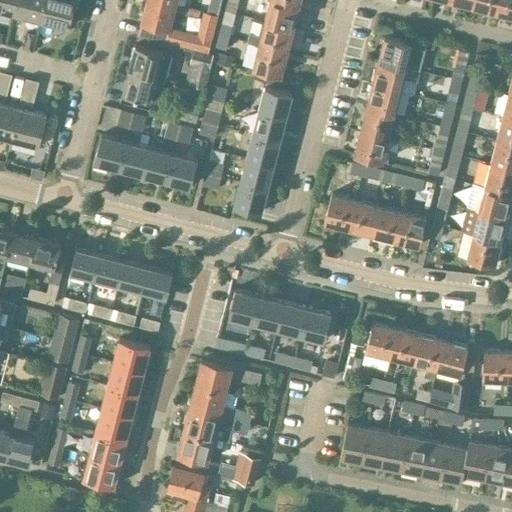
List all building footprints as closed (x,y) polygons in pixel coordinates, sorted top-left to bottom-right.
[(0,0),(0,8),(14,12),(17,0),(0,0)] [(45,0),(17,0),(14,12),(41,19),(45,0)] [(45,0),(41,19),(68,26),(74,0),(45,0)] [(176,3),(162,0),(145,0),(137,34),(207,51),(211,38),(170,28),(176,3)] [(238,0),(226,0),(224,10),(235,12),(238,0)] [(293,27),(299,4),(284,0),(268,0),(264,20),(293,27)] [(496,12),(499,0),(474,0),(473,6),(496,12)] [(511,0),(499,0),(496,12),(511,15),(511,0)] [(235,12),(224,10),(218,33),(229,36),(235,12)] [(293,27),(264,20),(258,43),(287,50),(293,27)] [(22,48),(34,51),(38,34),(26,31),(22,48)] [(229,36),(218,33),(215,45),(226,48),(229,36)] [(378,59),(419,70),(426,46),(384,35),(378,59)] [(281,75),(287,50),(258,43),(252,67),(257,69),(268,71),(281,75)] [(128,68),(165,77),(171,54),(162,51),(135,44),(128,68)] [(194,61),(190,81),(205,84),(213,53),(192,48),(189,60),(194,61)] [(219,51),(216,62),(231,66),(234,55),(219,51)] [(417,79),(419,70),(378,59),(372,82),(400,90),(403,76),(417,79)] [(455,65),(452,78),(461,81),(464,67),(455,65)] [(159,101),(165,77),(128,68),(122,92),(149,99),(159,101)] [(257,69),(255,78),(266,80),(268,71),(257,69)] [(473,69),(469,82),(479,84),(482,71),(473,69)] [(19,107),(18,106),(4,103),(12,73),(0,70),(0,134),(11,137),(19,107)] [(19,107),(11,137),(38,144),(45,114),(31,111),(38,81),(26,77),(18,106),(19,107)] [(452,78),(449,90),(451,91),(458,92),(461,81),(452,78)] [(400,90),(372,82),(366,106),(394,113),(400,90)] [(469,82),(466,95),(475,97),(476,95),(479,84),(469,82)] [(228,87),(212,83),(208,97),(224,100),(228,87)] [(259,110),(286,116),(292,92),(265,85),(259,110)] [(511,92),(508,92),(502,115),(511,117),(511,92)] [(224,100),(208,97),(202,119),(218,124),(221,110),(224,100)] [(195,121),(200,105),(177,99),(172,115),(195,121)] [(446,102),(440,125),(449,128),(455,104),(446,102)] [(463,105),(457,129),(467,131),(473,108),(463,105)] [(394,113),(366,106),(359,129),(388,137),(394,113)] [(130,126),(133,111),(121,108),(117,123),(130,126)] [(259,110),(253,133),(280,140),(286,116),(259,110)] [(145,114),(133,111),(130,126),(141,129),(145,114)] [(511,117),(502,115),(496,138),(511,142),(511,117)] [(181,123),(168,119),(164,135),(176,139),(181,123)] [(218,124),(202,119),(199,132),(214,135),(218,124)] [(193,126),(181,123),(176,139),(189,142),(193,126)] [(440,125),(435,145),(444,147),(449,128),(440,125)] [(382,160),(388,137),(359,129),(353,153),(382,160)] [(457,129),(454,142),(463,144),(467,131),(457,129)] [(273,164),(280,140),(253,133),(246,157),(273,164)] [(94,161),(119,167),(125,140),(101,134),(94,161)] [(511,142),(496,138),(490,162),(511,167),(511,142)] [(143,173),(149,146),(125,140),(119,167),(143,173)] [(167,178),(173,152),(149,146),(143,173),(167,178)] [(434,148),(428,171),(438,173),(444,150),(434,148)] [(173,152),(167,178),(191,184),(197,158),(173,152)] [(267,188),(273,164),(246,157),(240,181),(267,188)] [(224,164),(208,160),(205,171),(221,175),(224,164)] [(353,161),(351,170),(362,173),(364,164),(353,161)] [(511,167),(490,162),(484,186),(511,193),(511,192),(511,167)] [(364,164),(362,173),(385,178),(387,170),(364,164)] [(448,164),(445,176),(455,178),(458,167),(448,164)] [(387,170),(385,178),(409,184),(411,175),(387,170)] [(221,175),(205,171),(202,183),(218,187),(221,175)] [(411,175),(409,184),(422,187),(424,178),(411,175)] [(445,176),(439,199),(449,202),(455,178),(445,176)] [(267,188),(240,181),(234,205),(261,212),(267,188)] [(511,193),(484,186),(478,209),(506,216),(511,193)] [(323,190),(320,200),(329,202),(331,192),(323,190)] [(324,221),(348,227),(355,199),(331,192),(329,202),(324,221)] [(372,233),(379,204),(355,199),(348,227),(372,233)] [(395,239),(402,210),(379,204),(372,233),(395,239)] [(438,205),(434,223),(443,225),(447,208),(438,205)] [(506,216),(478,209),(472,233),(500,240),(506,216)] [(402,210),(395,239),(419,245),(426,216),(402,210)] [(434,223),(431,234),(440,236),(443,225),(434,223)] [(0,270),(3,271),(7,255),(13,231),(0,227),(0,270)] [(37,237),(13,231),(7,255),(31,261),(37,237)] [(494,264),(500,240),(472,233),(465,257),(494,264)] [(61,243),(37,237),(31,261),(52,267),(51,272),(61,275),(66,254),(59,252),(61,243)] [(71,271),(95,277),(101,253),(77,247),(71,271)] [(125,259),(101,253),(95,277),(119,283),(125,259)] [(149,265),(125,259),(119,283),(143,290),(149,265)] [(149,265),(143,290),(167,296),(173,272),(149,265)] [(22,295),(24,286),(6,281),(4,290),(22,295)] [(46,301),(49,292),(31,287),(28,296),(46,301)] [(230,315),(254,321),(260,294),(236,288),(230,315)] [(284,300),(260,294),(254,321),(277,327),(284,300)] [(86,311),(88,301),(70,297),(68,306),(86,311)] [(0,298),(0,324),(10,327),(16,303),(0,298)] [(301,333),(308,306),(284,300),(277,327),(301,333)] [(109,317),(112,307),(94,303),(92,312),(109,317)] [(308,306),(301,333),(325,339),(332,312),(308,306)] [(134,323),(136,314),(118,309),(116,319),(134,323)] [(59,312),(52,337),(73,342),(79,317),(59,312)] [(158,330),(160,320),(142,316),(140,325),(158,330)] [(390,355),(397,326),(374,320),(366,349),(390,355)] [(0,324),(0,334),(8,336),(10,327),(0,324)] [(413,361),(420,332),(397,326),(390,355),(413,361)] [(343,339),(346,329),(336,327),(333,337),(343,339)] [(354,328),(350,343),(363,346),(367,331),(354,328)] [(436,367),(437,367),(444,338),(420,332),(413,361),(426,364),(423,376),(433,378),(436,367)] [(82,333),(77,351),(87,354),(92,336),(82,333)] [(52,337),(48,355),(68,360),(73,342),(52,337)] [(120,337),(114,361),(145,369),(151,345),(120,337)] [(467,344),(444,338),(437,367),(460,373),(467,344)] [(227,348),(246,352),(248,343),(230,339),(227,348)] [(248,343),(246,352),(263,357),(265,348),(248,343)] [(483,378),(508,379),(509,350),(485,349),(483,378)] [(83,371),(87,354),(77,351),(73,368),(83,371)] [(293,364),(295,356),(277,351),(275,360),(293,364)] [(295,356),(293,364),(311,369),(313,360),(295,356)] [(195,382),(228,390),(234,366),(202,358),(195,382)] [(39,392),(59,397),(67,365),(46,360),(41,383),(39,392)] [(335,377),(339,364),(325,360),(321,373),(335,377)] [(145,369),(114,361),(108,384),(139,392),(145,369)] [(261,373),(244,369),(242,379),(259,383),(261,373)] [(369,385),(381,388),(384,377),(372,374),(369,385)] [(384,377),(381,388),(394,391),(396,381),(384,377)] [(70,379),(65,398),(75,400),(80,382),(70,379)] [(28,380),(26,389),(39,392),(41,383),(28,380)] [(224,403),(228,390),(195,382),(189,405),(249,421),(252,410),(224,403)] [(133,415),(139,392),(108,384),(102,407),(133,415)] [(431,389),(429,400),(441,403),(455,406),(467,408),(471,386),(457,384),(456,396),(431,389)] [(416,397),(429,400),(431,389),(419,386),(416,397)] [(21,395),(3,390),(1,399),(19,404),(21,395)] [(363,398),(374,401),(375,392),(366,390),(363,398)] [(386,395),(375,392),(374,401),(384,404),(386,395)] [(30,464),(34,451),(37,439),(24,436),(31,407),(37,409),(39,400),(21,395),(12,433),(6,457),(30,464)] [(75,400),(65,398),(61,414),(71,417),(75,400)] [(402,408),(413,411),(415,402),(404,399),(402,408)] [(40,415),(52,418),(56,405),(44,402),(40,415)] [(413,411),(424,414),(426,405),(415,402),(413,411)] [(494,412),(506,413),(507,403),(494,402),(494,412)] [(249,421),(189,405),(183,428),(215,436),(219,423),(247,430),(249,421)] [(127,438),(133,415),(102,407),(97,430),(127,438)] [(452,421),(454,412),(444,409),(442,418),(452,421)] [(465,415),(454,412),(452,421),(463,424),(465,415)] [(472,417),(472,428),(493,428),(493,418),(472,417)] [(504,418),(495,418),(493,427),(504,428),(504,418)] [(362,458),(369,426),(348,422),(342,454),(362,458)] [(58,425),(53,444),(63,446),(68,428),(58,425)] [(382,462),(388,430),(369,426),(362,458),(382,462)] [(209,460),(215,436),(183,428),(177,451),(209,460)] [(12,433),(0,429),(0,455),(6,457),(12,433)] [(91,453),(122,461),(127,438),(97,430),(91,453)] [(402,466),(408,434),(388,430),(382,462),(402,466)] [(422,470),(428,438),(408,434),(402,466),(422,470)] [(448,442),(428,438),(422,470),(442,475),(448,442)] [(470,438),(468,446),(463,471),(483,475),(490,442),(470,438)] [(462,479),(463,471),(468,446),(448,442),(442,475),(462,479)] [(503,479),(510,446),(490,442),(483,475),(503,479)] [(63,446),(53,444),(49,460),(59,463),(63,446)] [(511,481),(511,446),(510,446),(503,479),(511,481)] [(241,452),(234,478),(253,483),(260,457),(241,452)] [(116,485),(122,461),(91,453),(85,477),(116,485)] [(182,511),(203,511),(207,500),(211,483),(202,481),(204,471),(175,463),(168,488),(188,493),(182,511)] [(224,504),(228,505),(230,499),(231,496),(216,492),(213,501),(224,504)] [(207,500),(203,511),(235,511),(239,498),(231,496),(230,499),(228,505),(224,504),(213,501),(207,500)]
